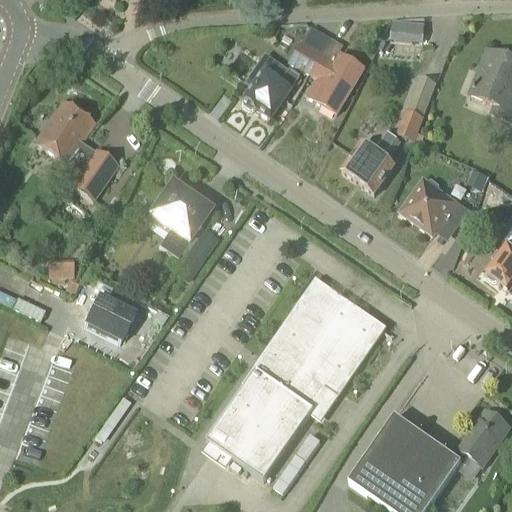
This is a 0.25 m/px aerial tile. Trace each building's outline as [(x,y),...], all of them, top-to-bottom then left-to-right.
[(412,27),(411,46),(421,47),(423,28),(412,27)] [(308,79),(319,60),(298,48),(287,68),(308,79)] [(508,125),(511,115),(511,92),(507,91),(511,79),(511,64),(487,55),(469,99),(494,110),(491,118),(508,125)] [(332,67),(319,60),(308,79),(321,87),(310,105),(335,120),(363,74),(357,70),(356,65),(349,61),(344,63),(337,59),(332,67)] [(240,105),(241,110),(248,115),(253,114),(268,125),(289,97),(288,96),(298,82),(287,74),(277,89),(260,76),(240,105)] [(80,147),(94,128),(63,106),(34,147),(65,169),(66,167),(79,176),(69,191),(92,207),(117,171),(94,154),(93,157),(80,147)] [(423,122),(404,115),(395,139),(413,147),(423,122)] [(384,135),(370,154),(361,147),(340,176),(373,199),(394,170),(386,165),(400,146),(384,135)] [(475,175),(472,174),(465,189),(481,197),(488,181),(485,180),(483,178),(481,176),(476,175),(475,175)] [(425,187),(422,185),(399,217),(432,241),(444,223),(456,231),(466,216),(438,196),(438,190),(430,185),(425,187)] [(177,264),(211,215),(171,188),(148,221),(169,235),(158,251),(177,264)] [(511,255),(503,250),(483,278),(509,296),(511,291),(511,255)] [(208,259),(201,253),(191,268),(198,273),(208,259)] [(74,280),(74,260),(48,261),(49,281),(74,280)] [(152,282),(137,289),(143,305),(158,298),(152,282)] [(315,289),(206,446),(263,486),(311,417),(318,422),(380,333),(315,289)] [(119,349),(134,320),(98,302),(83,331),(119,349)] [(131,370),(150,343),(137,333),(118,360),(131,370)] [(382,511),(429,511),(438,500),(460,467),(465,470),(469,464),(482,472),(509,433),(484,416),(474,429),(470,426),(464,435),(468,438),(452,462),(394,421),(348,488),(382,511)]
